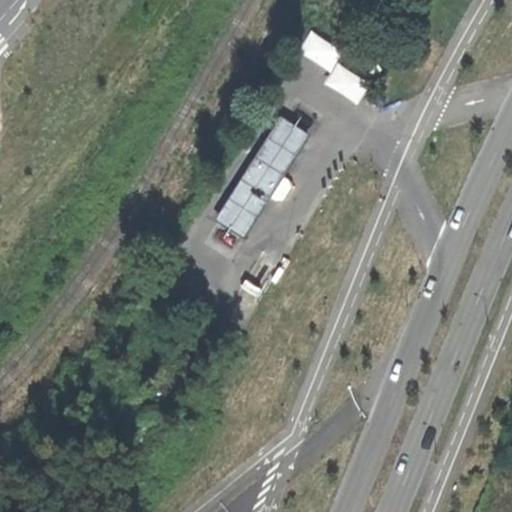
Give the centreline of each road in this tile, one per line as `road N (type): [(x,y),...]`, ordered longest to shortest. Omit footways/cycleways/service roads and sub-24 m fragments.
road 1 (primary): [(511,130),(449,264),(354,511)]
road 2 (primary): [(395,511),(511,232)]
